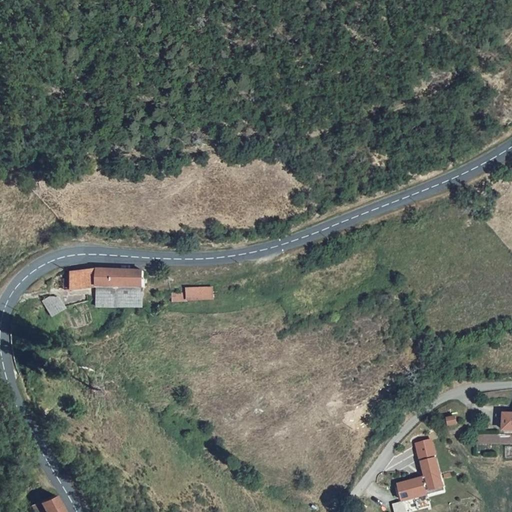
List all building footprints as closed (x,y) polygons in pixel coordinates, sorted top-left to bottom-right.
[(173,294),(173,276),(135,274),(103,278),(102,280),(95,283),(95,295),(125,296),(171,294),(173,294)] [(218,291),(218,295),(217,304),(219,304),(243,303),(243,292),(218,291)] [(65,309),(58,293),(42,301),(50,317),(65,309)] [(171,312),(171,294),(125,296),(125,313),(171,312)] [(200,296),(199,304),(217,304),(218,295),(200,296)] [(511,420),(481,423),(482,431),(511,428),(511,420)] [(0,454),(9,450),(1,432),(0,432),(0,454)] [(511,434),(477,434),(477,445),(511,445),(511,434)] [(404,475),(408,488),(432,480),(449,475),(440,446),(425,451),(430,466),(404,475)] [(449,475),(432,480),(433,484),(450,478),(449,475)] [(58,494),(33,506),(35,511),(65,511),(66,511),(58,494)] [(394,504),(395,511),(408,511),(406,501),(394,504)]
